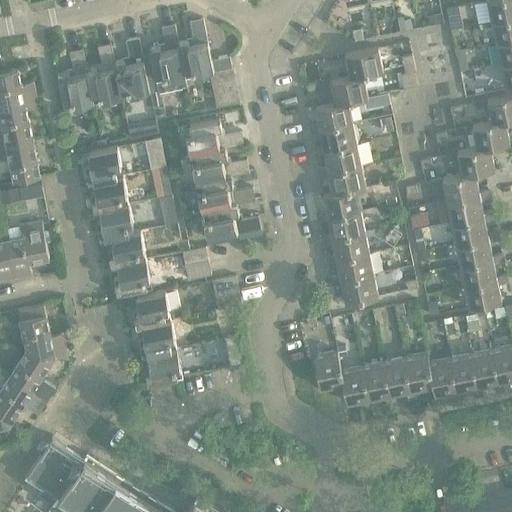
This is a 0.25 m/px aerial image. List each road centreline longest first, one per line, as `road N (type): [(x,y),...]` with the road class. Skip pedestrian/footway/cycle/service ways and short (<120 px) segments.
road 1 (residential): [(270,27),(254,63),(296,262),(261,319),(277,407),(361,462),(511,434)]
road 2 (residential): [(0,30),(130,4)]
